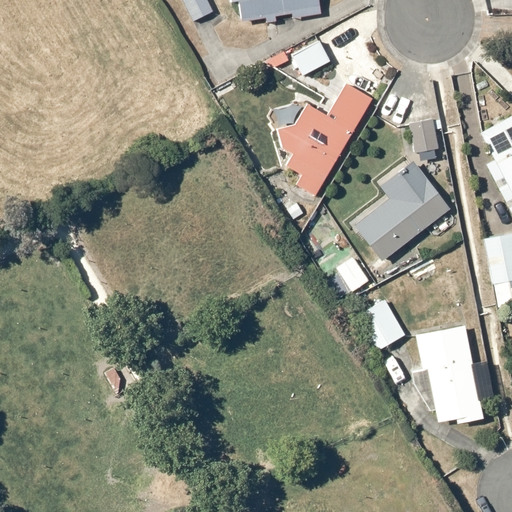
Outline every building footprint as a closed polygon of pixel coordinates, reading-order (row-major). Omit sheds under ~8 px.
[(212,11),(206,0),(183,0),(192,20),(212,11)] [(319,12),(316,0),(230,0),(232,6),(239,5),(241,20),(287,12),(288,17),(319,12)] [(329,60),(317,39),(291,54),(303,74),(329,60)] [(374,94),(347,78),(326,113),(306,102),(297,118),(274,127),(281,145),(292,152),(285,164),(302,173),(296,183),(315,195),(374,94)] [(511,114),(480,131),(494,157),(485,162),(511,211),(511,114)] [(437,148),(433,117),(410,121),(414,152),(437,148)] [(444,205),(407,158),(375,183),(385,195),(349,223),(377,258),(444,205)] [(511,300),(511,231),(484,237),(497,304),(511,300)] [(369,279),(353,255),(337,266),(341,271),(326,281),(339,300),(369,279)] [(405,334),(386,297),(352,315),(372,352),(405,334)] [(415,332),(422,365),(411,367),(414,385),(428,410),(435,409),(437,421),(456,417),(457,422),(482,417),(464,323),(415,332)]
